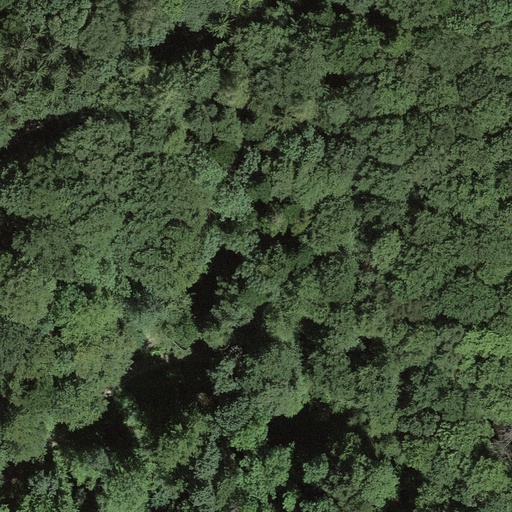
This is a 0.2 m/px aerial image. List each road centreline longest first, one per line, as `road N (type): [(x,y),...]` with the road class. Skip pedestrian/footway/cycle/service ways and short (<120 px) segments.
road 1 (track): [(0,448),(126,378),(185,380),(458,489),(486,497),(511,487)]
road 2 (track): [(200,0),(0,142)]
